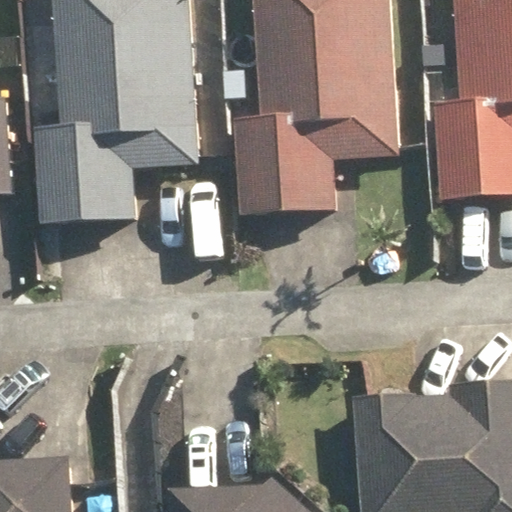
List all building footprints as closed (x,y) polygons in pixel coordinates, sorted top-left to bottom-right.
[(52,139),(58,234),(154,228),(151,178),(220,173),(209,0),(73,0),(82,137),(52,139)] [(253,128),(257,226),(356,220),(355,168),(421,165),(413,0),(274,0),(281,126),(253,128)] [(452,112),(457,211),(511,208),(511,0),(471,0),(478,110),(452,112)] [(237,80),(239,107),(263,106),(262,79),(237,80)] [(0,103),(0,206),(32,204),(25,105),(0,108),(0,103)] [(511,511),(511,391),(470,394),(470,402),(373,407),(378,511),(511,511)] [(0,511),(91,511),(90,466),(3,469),(0,472),(0,511)] [(323,511),(295,485),(286,494),(190,497),(190,511),(323,511)]
